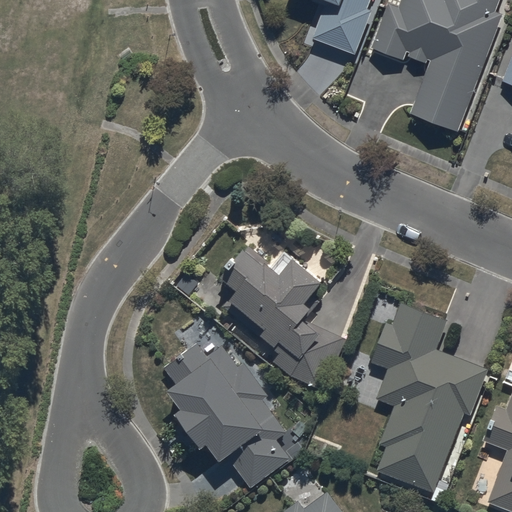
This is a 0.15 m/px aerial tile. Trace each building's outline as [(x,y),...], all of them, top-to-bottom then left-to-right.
[(311,0),(327,6),(314,40),(356,57),(373,15),(366,13),(371,0),(311,0)] [(389,8),(371,51),(405,63),(407,58),(425,66),(427,61),(433,64),(413,116),(458,135),(505,18),(494,14),(500,0),(404,0),(399,12),(389,8)] [(281,358),(275,364),(294,380),(324,392),(345,340),(322,331),(318,336),(306,326),(314,315),(308,310),(325,289),(285,257),(276,269),(251,248),(222,283),(236,295),(223,311),(281,358)] [(390,372),(378,402),(396,410),(382,447),(390,450),(381,472),(436,494),(466,417),(472,419),(490,373),(438,352),(449,324),(403,306),(394,329),(388,327),(373,365),(390,372)] [(231,462),(254,489),(292,462),(278,442),(289,435),(265,402),(269,399),(246,367),(241,371),(225,348),(210,359),(200,346),(166,370),(181,390),(172,396),(186,416),(179,422),(203,456),(210,450),(223,468),(231,462)] [(507,452),(488,503),(511,511),(511,399),(507,412),(497,407),(483,442),(507,452)] [(342,511),(329,493),(306,511),(300,503),(288,511),(342,511)]
